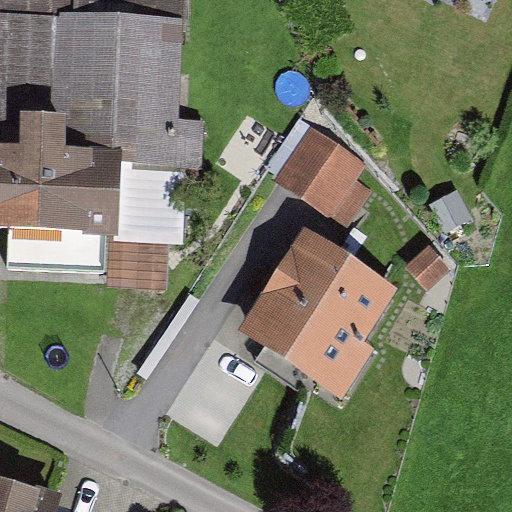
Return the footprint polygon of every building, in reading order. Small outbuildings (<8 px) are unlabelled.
[(0,228),(121,235),(125,158),(200,162),(203,112),(178,111),(183,0),(0,0),(0,27),(3,28),(0,86),(0,117),(24,119),(23,146),(0,145),(0,228)] [(325,224),(343,236),(367,201),(347,187),(361,168),(311,133),(268,193),(285,205),(321,231),(325,224)] [(430,214),(446,242),(477,226),(462,197),(430,214)] [(364,354),(397,302),(303,242),(236,346),(345,414),(378,362),(364,354)] [(406,277),(429,302),(455,278),(432,253),(406,277)] [(64,511),(67,503),(0,484),(0,511),(64,511)]
